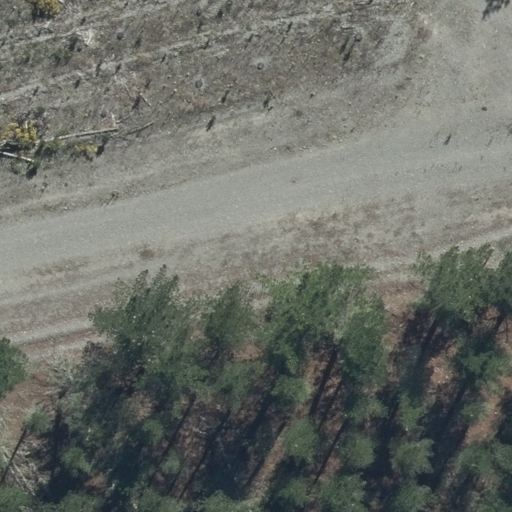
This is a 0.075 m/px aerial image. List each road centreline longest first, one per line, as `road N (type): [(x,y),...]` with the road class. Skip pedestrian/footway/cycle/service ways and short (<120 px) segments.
road 1 (unclassified): [(0,241),(511,125)]
road 2 (track): [(506,0),(499,126)]
